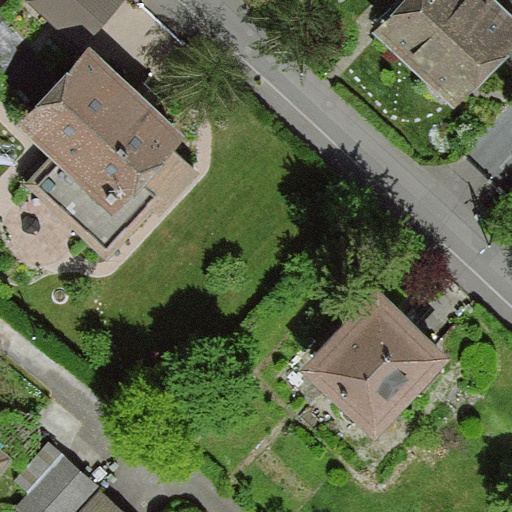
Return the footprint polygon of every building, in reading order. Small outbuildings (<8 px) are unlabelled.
[(59,0),(96,31),(121,0),(59,0)] [(415,0),(383,34),(456,102),(511,42),(511,27),(507,23),(482,0),(415,0)] [(511,0),(482,0),(507,23),(511,18),(511,0)] [(187,128),(94,44),(27,118),(65,152),(39,180),(114,247),(155,202),(162,209),(197,170),(170,146),(187,128)] [(380,429),(452,353),(383,288),(311,364),(380,429)] [(0,470),(11,455),(0,446),(0,470)] [(75,511),(98,486),(68,460),(26,509),(28,511),(75,511)] [(126,511),(107,495),(91,511),(126,511)]
